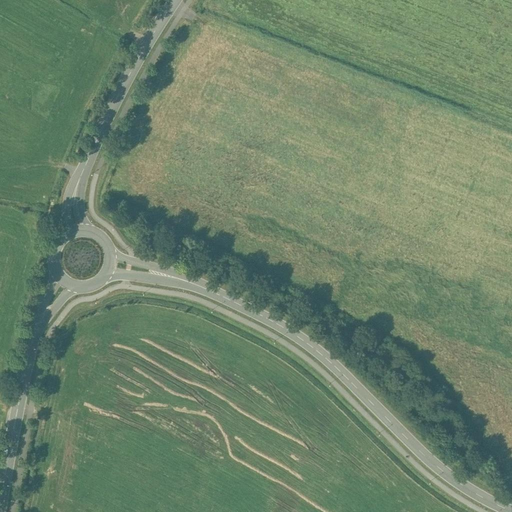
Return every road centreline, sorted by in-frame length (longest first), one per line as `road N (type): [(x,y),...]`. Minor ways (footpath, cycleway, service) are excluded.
road 1 (secondary): [(110,264),(209,289),(284,327),(461,485),(511,510)]
road 2 (tertiary): [(175,0),(90,151),(71,202),(74,231)]
road 3 (secondary): [(0,502),(32,341),(65,282)]
